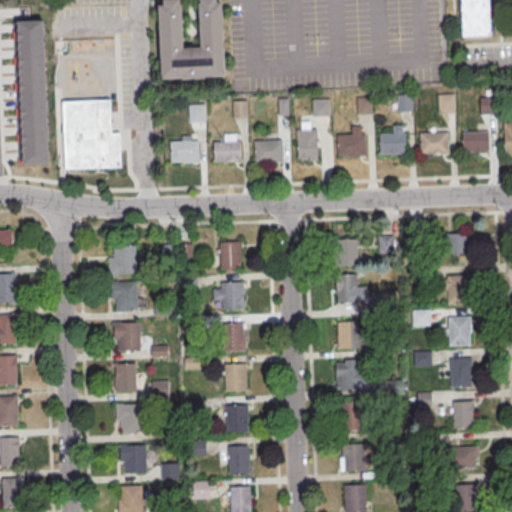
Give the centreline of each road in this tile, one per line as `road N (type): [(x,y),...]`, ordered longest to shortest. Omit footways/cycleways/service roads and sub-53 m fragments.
road 1 (residential): [(511,192),(145,207),(0,194)]
road 2 (residential): [(68,511),(57,201)]
road 3 (residential): [(295,511),(284,201)]
